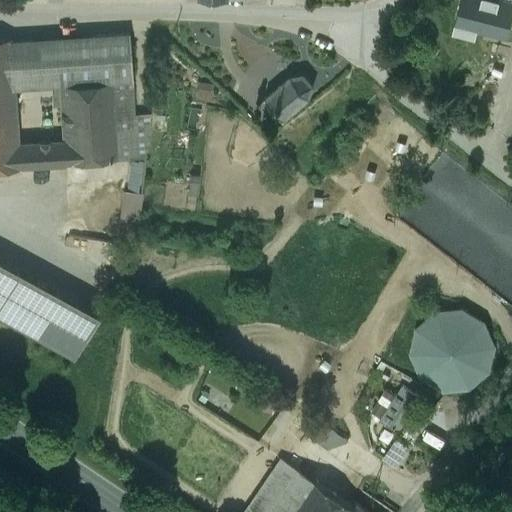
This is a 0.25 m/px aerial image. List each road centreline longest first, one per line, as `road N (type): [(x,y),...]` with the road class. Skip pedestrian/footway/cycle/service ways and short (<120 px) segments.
road 1 (residential): [(346,42),(288,21),(225,13),(0,14)]
road 2 (track): [(511,178),(389,86),(346,42),(393,0)]
road 3 (primary): [(0,426),(125,511)]
